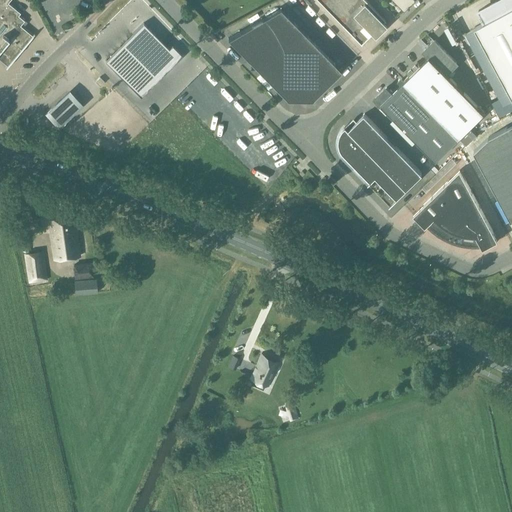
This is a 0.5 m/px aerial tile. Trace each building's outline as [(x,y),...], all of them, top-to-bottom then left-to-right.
[(0,0),(0,49),(21,25),(25,20),(19,15),(21,12),(9,2),(10,0),(0,0)] [(285,0),(334,50),(335,48),(343,57),(351,48),(342,39),(339,43),(328,31),(318,21),(321,18),(304,0),(285,0)] [(375,37),(378,34),(387,26),(383,22),(385,21),(386,21),(365,0),(318,0),(361,44),(362,44),(361,44),(372,34),(375,37)] [(393,0),(403,10),(413,0),(393,0)] [(485,22),(475,28),(511,97),(511,0),(498,0),(479,11),(485,22)] [(312,99),(342,70),(281,8),(228,38),(288,99),(312,99)] [(171,51),(144,23),(134,32),(144,43),(116,71),(131,87),(153,66),(162,76),(183,56),(174,47),(171,51)] [(33,35),(21,25),(0,49),(0,59),(7,66),(6,67),(7,68),(35,34),(34,33),(33,35)] [(429,56),(403,81),(391,93),(386,88),(375,99),(394,118),(436,160),(485,113),(446,73),(457,63),(435,41),(424,51),(429,56)] [(96,81),(96,82),(101,86),(105,82),(100,77),(96,81)] [(70,89),(45,112),(52,120),(59,127),(84,104),(77,97),(70,89)] [(390,205),(406,189),(423,174),(365,114),(348,130),(345,127),(343,129),(342,131),(341,132),(341,133),(340,136),(340,137),(339,139),(339,140),(339,142),(339,144),(340,145),(340,146),(341,148),(341,150),(342,152),(343,152),(371,181),(369,183),(390,205)] [(139,133),(148,125),(144,122),(136,130),(139,133)] [(511,219),(511,124),(489,137),(474,151),(511,220),(511,219)] [(459,170),(450,180),(413,215),(425,227),(429,224),(432,227),(435,230),(439,233),(443,236),(448,238),(452,240),(457,242),(462,243),(466,244),(471,245),(476,245),(481,245),(483,249),(498,241),(460,170),(459,170)] [(54,260),(79,256),(74,216),(49,219),(54,260)] [(29,283),(48,280),(44,251),(24,253),(29,283)] [(92,262),(73,264),(75,279),(93,276),(92,262)] [(75,294),(98,293),(96,279),(75,280),(75,294)] [(252,377),(270,385),(279,364),(261,356),(252,377)] [(232,361),(229,367),(236,370),(239,364),(232,361)] [(283,406),(291,420),(298,416),(290,402),(283,406)] [(278,409),(282,422),(288,420),(284,407),(278,409)]
